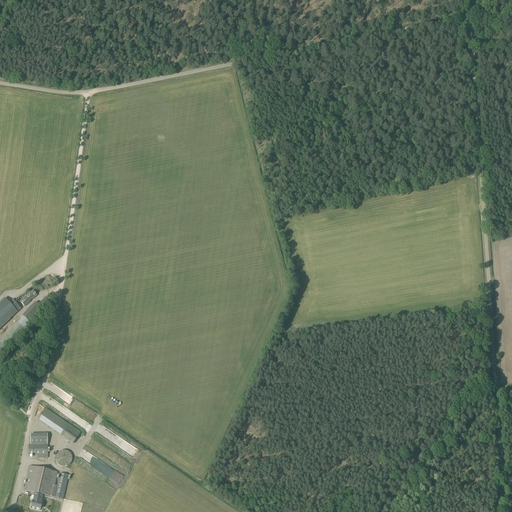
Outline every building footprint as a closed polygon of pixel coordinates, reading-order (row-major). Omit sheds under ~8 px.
[(29,295),(32,299),(33,299),(37,296),(32,291),(28,295),(29,295)] [(32,299),(29,295),(26,298),(25,297),(20,302),(24,307),(30,302),(29,302),(32,299)] [(53,300),(48,295),(45,298),(37,306),(35,304),(22,317),(28,323),(41,310),(43,311),(53,300)] [(20,309),(17,305),(12,300),(9,304),(4,299),(0,302),(0,328),(17,313),(17,312),(20,309)] [(0,343),(0,349),(5,353),(23,329),(16,324),(0,343)] [(73,445),(80,433),(46,409),(38,421),(61,437),(73,445)] [(47,445),(47,435),(30,435),(30,445),(47,445)] [(37,458),(48,458),(48,445),(30,445),(28,445),(28,455),(37,456),(37,458)] [(63,467),(64,467),(66,467),(67,466),(68,466),(70,464),(71,463),(71,462),(72,460),(72,458),(71,457),(71,455),(70,454),(69,452),(67,451),(65,451),(62,451),(61,451),(59,452),(58,453),(56,454),(56,456),(55,457),(55,459),(55,460),(56,461),(56,463),(57,464),(58,465),(60,466),(62,467),(63,467)] [(56,486),(54,485),(57,473),(30,466),(24,490),(34,493),(32,501),(31,508),(40,510),(42,503),(38,502),(40,494),(49,497),(50,496),(55,497),(54,498),(63,500),(68,475),(59,473),(56,486)]
